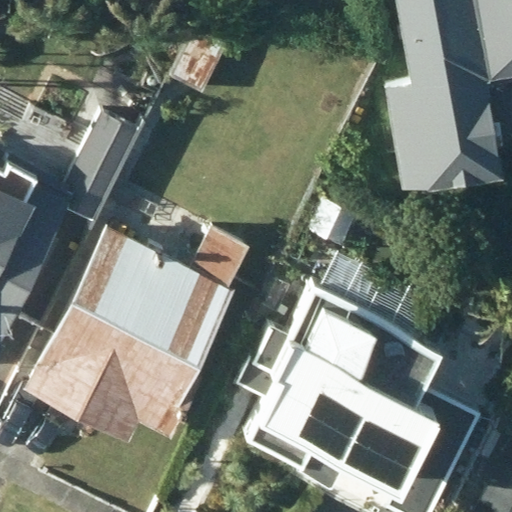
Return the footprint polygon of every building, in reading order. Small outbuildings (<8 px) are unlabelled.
[(511,0),(382,0),(394,66),(372,69),(391,174),(484,157),(469,69),(511,61),(511,0)] [(189,6),(160,67),(202,88),(233,28),(189,6)] [(63,168),(85,180),(113,195),(159,107),(110,80),(63,168)] [(0,291),(53,177),(0,150),(0,291)] [(181,249),(93,209),(15,372),(112,419),(122,400),(154,416),(183,357),(173,352),(233,231),(198,215),(181,249)] [(444,360),(397,336),(289,278),(230,390),(241,398),(228,424),(320,472),(315,482),(372,511),(386,485),(420,504),(472,404),(433,384),(444,360)] [(511,511),(511,433),(502,428),(459,511),(511,511)]
